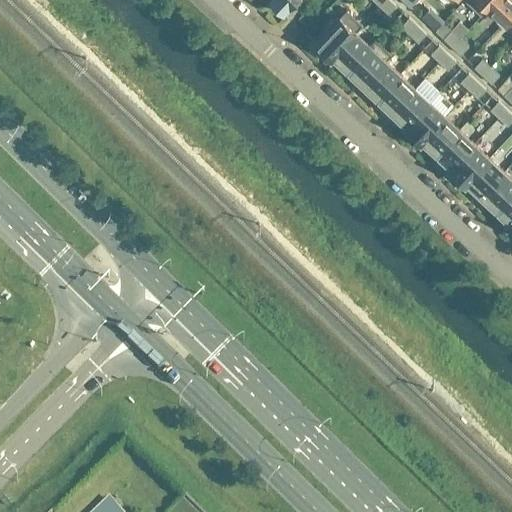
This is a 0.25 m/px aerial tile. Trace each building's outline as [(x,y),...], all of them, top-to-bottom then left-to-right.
[(267,0),(282,14),(295,0),(267,0)] [(388,14),(396,5),(389,0),(384,0),(379,6),(388,14)] [(466,0),(481,14),(487,8),(494,0),(466,0)] [(503,22),(511,12),(511,0),(494,0),(487,8),(503,22)] [(361,24),(346,9),(338,18),(335,15),(324,27),(327,30),(314,44),(329,58),(354,31),(361,24)] [(511,17),(511,12),(503,22),(504,23),(511,16),(511,17)] [(409,34),(417,25),(408,17),(400,26),(409,34)] [(426,33),(417,25),(409,34),(417,42),(426,33)] [(459,38),(451,29),(443,38),(451,46),(459,38)] [(344,72),(375,39),(374,39),(369,45),(354,31),(329,58),(344,72)] [(468,46),(459,38),(451,46),(460,54),(468,46)] [(359,86),(390,53),(375,39),(344,72),(359,86)] [(438,62),(447,53),(438,45),(430,53),(438,62)] [(374,100),(399,73),(385,60),(391,54),(390,53),(359,86),(374,100)] [(455,61),(447,53),(438,62),(447,70),(455,61)] [(482,75),(490,66),(481,58),(473,67),(482,75)] [(491,83),(499,75),(490,66),(482,75),(491,83)] [(389,114),(414,87),(399,73),(374,100),(389,114)] [(462,96),(476,81),(468,73),(453,88),(462,96)] [(471,104),(485,89),(476,81),(462,96),(471,104)] [(511,102),(511,86),(503,95),(511,103),(511,102)] [(404,128),(429,101),(414,87),(389,114),(404,128)] [(419,142),(444,115),(429,101),(404,128),(419,142)] [(498,117),(506,109),(497,101),(489,109),(498,117)] [(511,119),(511,114),(506,109),(498,117),(507,126),(511,119)] [(434,156),(459,129),(444,115),(419,142),(434,156)] [(449,170),(474,143),(459,129),(434,156),(449,170)] [(464,184),(489,157),(474,143),(449,170),(464,184)] [(479,198),(504,171),(489,157),(464,184),(479,198)] [(494,212),(511,192),(511,178),(504,171),(479,198),(494,212)] [(509,226),(511,222),(511,192),(494,212),(509,226)] [(108,499),(94,511),(115,511),(118,510),(108,499)]
